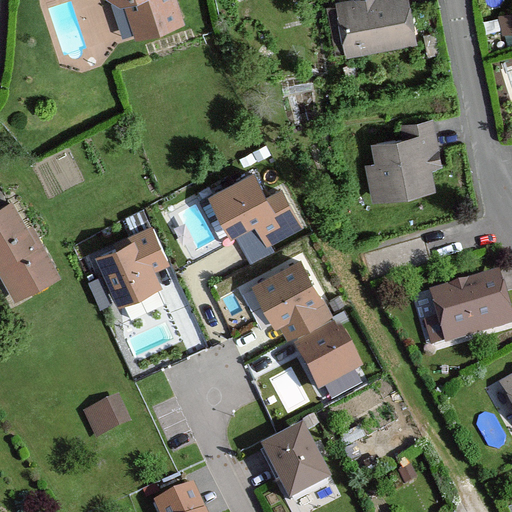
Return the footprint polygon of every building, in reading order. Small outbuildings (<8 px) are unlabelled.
[(142,11),(148,29),(179,19),(172,0),(130,0),(133,7),(142,11)] [(349,51),(414,39),(407,0),(357,0),(340,3),(349,51)] [(349,51),(340,3),(328,6),(337,53),(349,51)] [(142,11),(133,7),(141,31),(148,29),(142,11)] [(511,13),(503,17),(507,30),(511,28),(511,13)] [(432,120),(405,125),(407,138),(434,133),(432,120)] [(387,195),(432,186),(427,166),(425,152),(437,150),(434,133),(407,138),(377,144),(387,195)] [(425,152),(427,166),(440,163),(437,150),(425,152)] [(269,198),(255,173),(203,201),(213,220),(226,213),(235,230),(259,217),(272,240),(301,224),(283,191),(269,198)] [(38,237),(29,240),(7,204),(0,207),(0,264),(19,295),(58,272),(38,237)] [(222,237),(235,230),(226,213),(213,220),(222,237)] [(259,217),(235,230),(252,262),(277,249),(272,240),(259,217)] [(168,258),(154,227),(129,238),(131,241),(101,255),(121,298),(157,282),(149,266),(168,258)] [(322,298),(303,262),(262,283),(281,319),(322,298)] [(448,342),(511,323),(498,276),(434,295),(441,318),(448,342)] [(157,282),(121,298),(131,318),(165,303),(157,282)] [(322,298),(281,319),(291,339),(298,335),(332,317),(322,298)] [(332,317),(298,335),(308,356),(303,359),(318,389),(358,369),(332,317)] [(441,318),(426,322),(434,346),(448,342),(441,318)] [(99,409),(107,427),(124,419),(116,402),(99,409)] [(107,427),(99,409),(87,415),(95,432),(107,427)] [(331,481),(305,433),(269,452),(294,500),(331,481)] [(201,511),(191,489),(159,504),(162,511),(201,511)]
